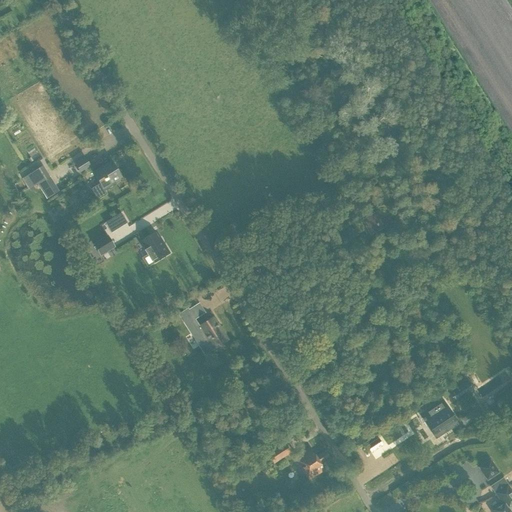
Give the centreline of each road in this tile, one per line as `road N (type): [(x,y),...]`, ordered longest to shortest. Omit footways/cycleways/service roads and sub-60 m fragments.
road 1 (unclassified): [(372,511),(52,0)]
road 2 (track): [(178,434),(290,379)]
